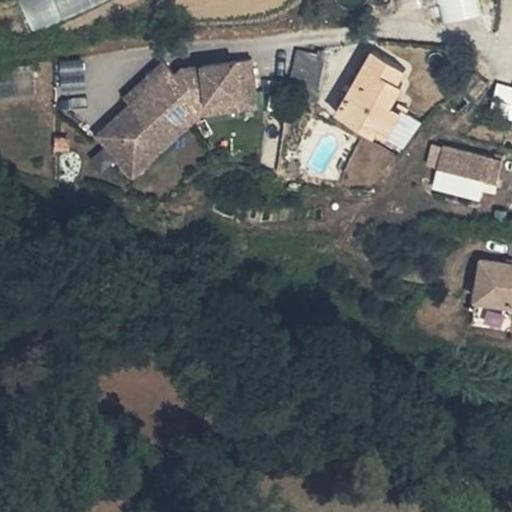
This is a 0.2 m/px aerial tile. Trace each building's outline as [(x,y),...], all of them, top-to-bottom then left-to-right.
[(21,0),(34,30),(104,0),(21,0)] [(480,0),(403,0),(405,7),(443,0),(447,19),(482,12),(480,0)] [(375,138),(388,112),(399,92),(394,88),(400,76),(365,58),(355,78),(367,84),(354,110),(342,104),(332,123),(334,127),(371,146),(375,138)] [(316,83),(310,70),(292,66),(284,109),(310,114),(316,83)] [(477,98),(489,82),(478,74),(466,89),(477,98)] [(209,81),(199,82),(199,84),(180,100),(172,91),(160,78),(131,103),(140,113),(131,122),(128,119),(127,120),(94,149),(123,181),(163,144),(179,145),(197,129),(196,118),(208,117),(253,111),(248,76),(209,81)] [(355,78),(342,104),(354,110),(367,84),(355,78)] [(199,84),(199,82),(179,85),(172,91),(180,100),(199,84)] [(511,88),(497,85),(491,113),(511,117),(511,88)] [(140,113),(131,103),(121,113),(127,120),(128,119),(131,122),(140,113)] [(208,117),(196,118),(197,129),(208,128),(253,122),(253,111),(208,117)] [(388,112),(375,138),(387,144),(401,118),(388,112)] [(163,144),(123,181),(129,188),(130,189),(179,145),(163,144)] [(510,164),(450,152),(446,173),(506,185),(510,164)] [(511,301),(511,266),(471,259),(464,299),(501,306),(502,300),(511,301)] [(499,318),(501,306),(464,299),(462,312),(499,318)] [(511,308),(511,301),(502,300),(501,306),(511,308)]
